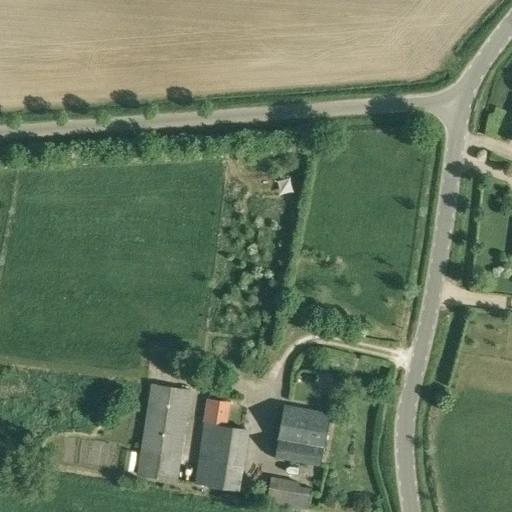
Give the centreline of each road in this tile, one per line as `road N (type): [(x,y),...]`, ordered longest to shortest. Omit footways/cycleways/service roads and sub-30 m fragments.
road 1 (unclassified): [(0,132),(464,100)]
road 2 (unclassified): [(412,511),(405,421),(464,100)]
